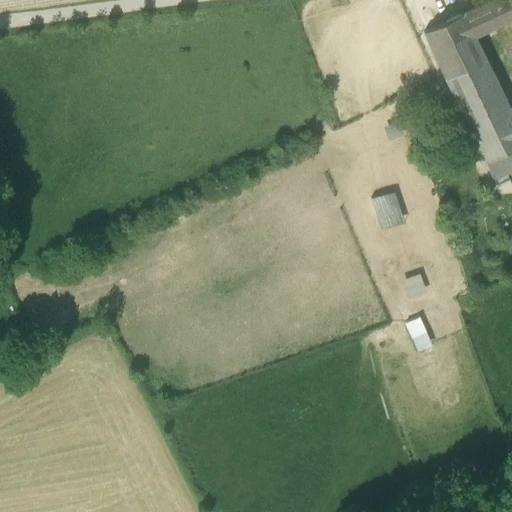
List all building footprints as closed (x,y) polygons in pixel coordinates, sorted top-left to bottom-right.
[(511,107),(508,109),(474,37),(511,19),(511,0),(490,0),(423,32),(485,162),(511,149),(511,107)] [(324,174),(341,170),(334,146),(318,151),(324,174)] [(377,227),(401,221),(393,188),(370,193),(377,227)] [(459,258),(443,260),(449,296),(465,294),(459,258)] [(416,311),(403,317),(417,350),(430,344),(416,311)]
